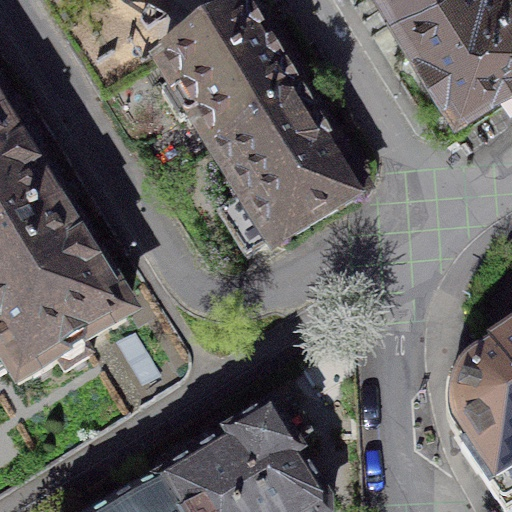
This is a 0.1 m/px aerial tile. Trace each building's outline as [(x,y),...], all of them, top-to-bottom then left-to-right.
[(511,0),(392,0),(392,1),(400,13),(458,107),(511,73),(511,0)] [(215,148),(298,97),(253,25),(243,8),(161,59),(176,85),(162,94),(180,123),(143,146),(163,180),(215,148)] [(327,145),(298,97),(215,148),(245,195),(217,212),(247,261),(357,193),(327,145)] [(0,248),(59,212),(38,178),(41,175),(33,163),(26,150),(22,153),(3,122),(0,124),(0,248)] [(59,212),(0,248),(0,376),(9,371),(19,387),(58,362),(65,372),(92,355),(86,345),(126,321),(97,274),(101,272),(93,259),(85,246),(82,249),(59,212)] [(511,511),(511,330),(501,338),(487,348),(495,360),(480,370),(473,376),(469,381),(466,387),(463,392),(461,399),(460,405),(458,411),(458,418),(459,424),(463,428),(473,443),(461,450),(502,511),(511,511)] [(160,487),(174,511),(326,511),(327,507),(292,451),(310,441),(294,415),(278,426),(272,417),(160,487)] [(174,511),(160,487),(119,511),(174,511)]
